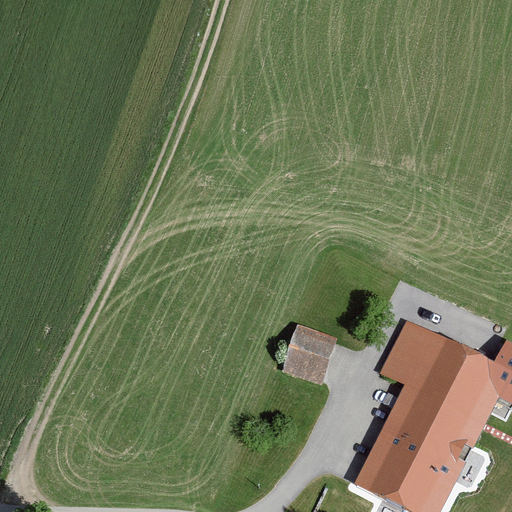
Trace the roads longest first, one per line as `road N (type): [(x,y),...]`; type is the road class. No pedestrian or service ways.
road 1 (track): [(16,511),(29,446),(131,233),(221,0)]
road 2 (unknown): [(247,511),(422,302),(487,328)]
